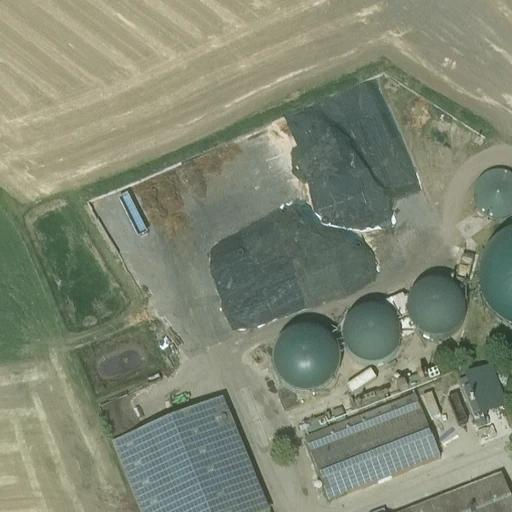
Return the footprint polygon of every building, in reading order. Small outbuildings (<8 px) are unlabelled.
[(475,194),(475,203),(479,211),(485,218),(494,221),(503,221),(511,218),(511,217),(511,179),(503,175),(494,175),(485,179),(479,185),(475,194)] [(511,232),(505,235),(498,240),(493,246),(489,249),(487,253),(483,260),(480,271),(479,280),(479,289),(481,296),(484,304),(489,312),(495,319),(503,326),(511,329),(511,232)] [(464,323),(466,312),(463,301),(457,291),(447,285),(436,283),(425,285),(415,292),(409,302),(407,313),(410,324),(416,333),(426,339),(437,341),(448,339),(458,332),(464,323)] [(398,349),(400,338),(398,327),(392,318),(382,312),(371,310),(360,312),(351,318),(345,328),(343,339),(345,350),(351,359),(361,365),(372,367),(383,365),(392,358),(398,349)] [(337,376),(339,363),(337,351),(329,340),(318,333),(306,331),(293,333),(282,341),(275,351),(273,364),(276,377),(283,388),(294,395),(307,397),(319,394),(330,387),(337,376)] [(491,366),(461,379),(479,420),(508,407),(491,366)] [(381,392),(353,403),(358,414),(386,403),(381,392)] [(416,401),(305,445),(328,504),(439,460),(423,419),(416,401)] [(249,511),(208,410),(116,448),(141,511),(249,511)] [(454,454),(438,413),(423,419),(439,460),(454,454)] [(323,419),(300,428),(304,437),(326,428),(323,419)] [(511,511),(511,506),(501,478),(414,511),(511,511)]
